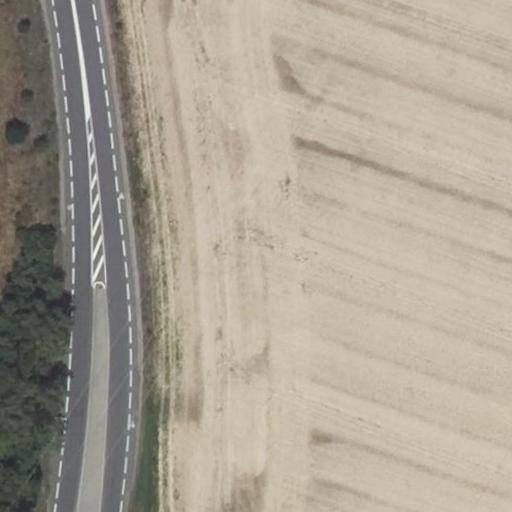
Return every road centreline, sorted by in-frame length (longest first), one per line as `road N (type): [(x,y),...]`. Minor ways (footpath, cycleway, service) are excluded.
road 1 (secondary): [(109,511),(120,349),(110,215),(78,27)]
road 2 (secondary): [(78,27),(84,337),(67,511)]
